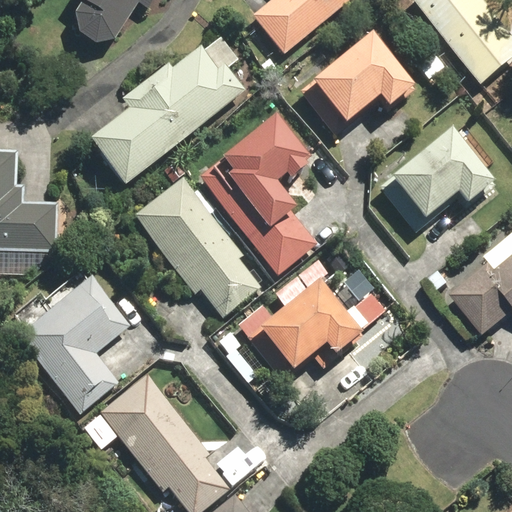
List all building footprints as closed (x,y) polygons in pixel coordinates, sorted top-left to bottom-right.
[(72,0),(69,5),(78,10),(70,22),(75,41),(93,51),(112,47),(136,9),(145,15),(154,0),(72,0)] [(250,22),(281,60),(355,0),(276,0),(250,22)] [(511,62),(511,50),(470,0),(409,0),(405,4),(477,92),(511,62)] [(371,38),(297,98),(333,142),(376,108),(385,119),(413,96),(393,71),(396,69),(371,38)] [(123,121),(85,151),(120,195),(243,96),(225,74),(236,65),(218,43),(201,58),(198,54),(168,77),(165,73),(116,112),(123,121)] [(447,136),(376,194),(413,239),(454,205),(462,215),(492,191),(447,136)] [(252,141),(196,186),(274,282),(315,250),(270,194),(284,182),(252,141)] [(15,159),(0,158),(0,257),(55,258),(56,209),(21,208),(22,191),(14,191),(15,159)] [(181,184),(131,225),(192,300),(197,296),(220,324),(259,292),(237,264),(243,260),(181,184)] [(511,240),(484,263),(489,269),(450,301),(483,341),(511,317),(511,240)] [(89,284),(15,344),(77,420),(118,388),(95,359),(128,332),(89,284)] [(314,289),(244,345),(279,388),(321,355),(330,366),(358,343),(314,289)] [(145,382),(98,420),(161,498),(165,494),(179,511),(207,511),(228,496),(203,464),(208,460),(145,382)] [(240,511),(231,501),(218,511),(240,511)]
